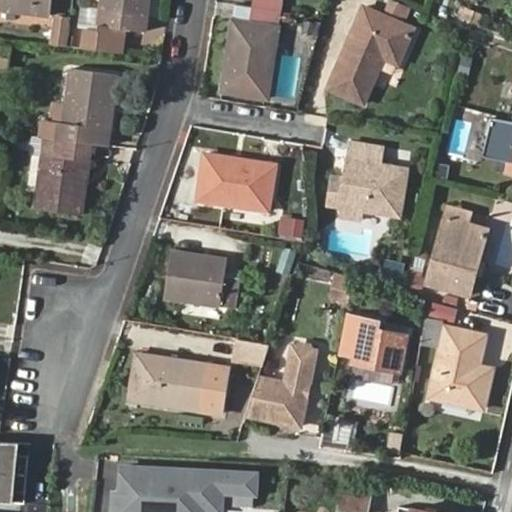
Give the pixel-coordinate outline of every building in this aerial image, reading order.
[(0,0),(0,9),(48,16),(49,0),(0,0)] [(81,0),(80,18),(90,21),(99,22),(101,1),(98,0),(81,0)] [(99,22),(90,21),(87,45),(120,50),(124,25),(143,27),(147,0),(101,0),(101,1),(99,22)] [(251,0),(251,7),(283,11),(284,0),(251,0)] [(283,11),(251,7),(235,5),(221,93),(270,100),(283,11)] [(363,9),(353,38),(361,40),(357,50),(350,48),(334,94),(370,105),(385,59),(401,64),(414,27),(363,9)] [(314,24),(305,22),(302,33),(311,35),(314,24)] [(54,32),(53,43),(62,45),(63,33),(54,32)] [(361,40),(353,38),(350,48),(357,50),(361,40)] [(0,68),(9,71),(14,49),(0,46),(0,68)] [(70,68),(61,140),(92,144),(108,145),(117,75),(70,68)] [(481,170),(489,144),(448,131),(440,158),(481,170)] [(92,144),(61,140),(45,136),(36,207),(83,213),(92,144)] [(342,205),(363,208),(400,214),(407,169),(382,165),(384,148),(352,143),(349,160),(347,178),(346,183),(335,182),(331,204),(342,205)] [(275,164),(204,154),(198,197),(269,208),(275,164)] [(362,218),(363,208),(342,205),(341,215),(362,218)] [(448,208),(445,219),(465,224),(468,213),(448,208)] [(302,238),(305,218),(281,215),(278,233),(302,238)] [(445,219),(433,266),(442,269),(439,280),(472,289),(487,230),(465,224),(445,219)] [(226,258),(173,250),(166,298),(237,307),(240,278),(224,275),(226,258)] [(399,282),(402,267),(388,263),(384,278),(399,282)] [(442,269),(433,266),(430,278),(439,280),(442,269)] [(329,299),(348,303),(351,285),(333,280),(329,299)] [(453,323),(458,309),(431,301),(426,315),(453,323)] [(379,328),(380,323),(361,319),(354,363),(398,371),(404,334),(379,328)] [(437,347),(442,324),(428,320),(423,343),(437,347)] [(511,322),(499,323),(499,335),(511,335),(511,322)] [(478,367),(484,336),(446,328),(431,397),(483,408),(491,370),(478,367)] [(263,364),(270,344),(238,339),(235,360),(263,364)] [(258,380),(245,418),(300,428),(305,400),(303,397),(305,389),(308,388),(314,353),(311,353),(308,346),(302,346),(296,349),(294,349),(286,386),(258,380)] [(130,399),(200,408),(222,411),(229,368),(206,365),(136,355),(130,399)] [(28,491),(32,455),(20,454),(21,442),(0,441),(0,499),(16,501),(17,490),(28,491)] [(257,472),(121,465),(120,491),(113,491),(111,511),(207,511),(209,511),(221,511),(222,492),(256,494),(257,472)] [(366,511),(369,496),(342,491),(339,509),(355,511),(366,511)]
